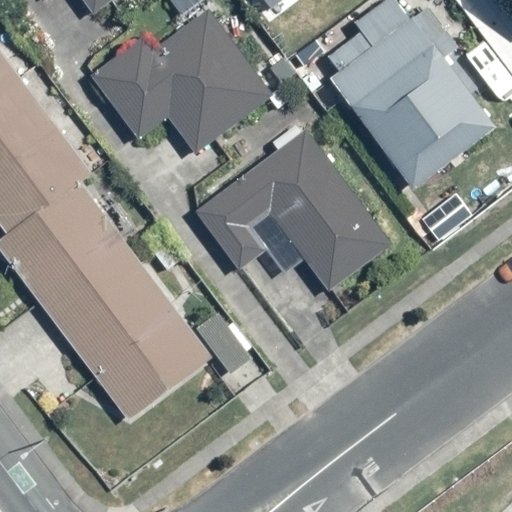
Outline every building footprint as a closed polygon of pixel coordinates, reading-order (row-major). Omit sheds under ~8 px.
[(77,0),(91,21),(121,0),(77,0)] [(446,22),(428,35),(402,0),(390,0),(310,58),(407,194),(496,131),(445,58),(463,45),(446,22)] [(511,0),(496,0),(511,20),(511,0)] [(206,12),(167,41),(155,25),(88,75),(136,140),(165,118),(192,154),(269,96),(206,12)] [(207,358),(223,380),(247,363),(242,355),(251,349),(228,317),(220,323),(212,311),(186,330),(78,182),(90,173),(1,51),(0,51),(0,230),(3,235),(0,237),(0,254),(121,420),(205,359),(207,358)] [(389,243),(305,128),(198,206),(242,266),(263,251),(281,275),(302,259),(325,290),(389,243)]
